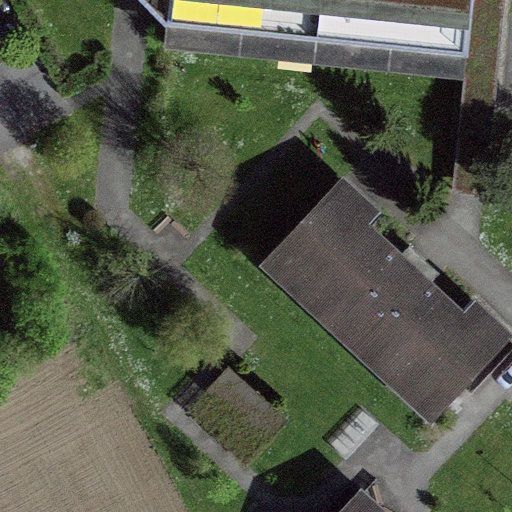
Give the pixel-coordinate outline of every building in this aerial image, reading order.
[(144,0),(168,23),(465,55),(471,0),(144,0)] [(471,0),(465,55),(453,187),(469,191),(486,196),(489,156),(499,69),(505,0),(471,0)] [(264,261),(431,416),(508,333),(472,299),(460,312),(417,272),(365,224),(377,211),(341,178),(264,261)] [(205,393),(220,407),(241,384),(226,371),(205,393)] [(376,511),(356,494),(339,511),(376,511)]
